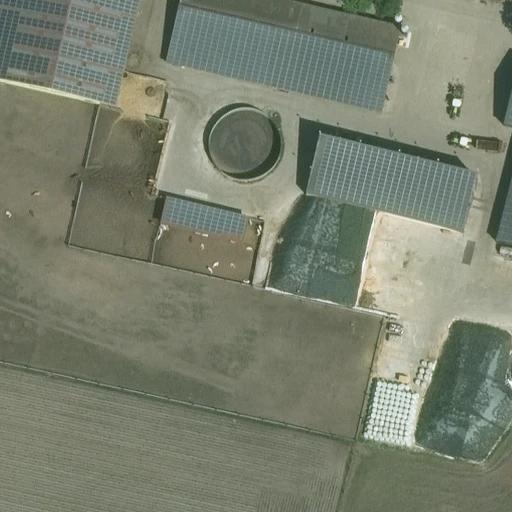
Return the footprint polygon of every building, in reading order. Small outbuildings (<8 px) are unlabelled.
[(0,0),(0,85),(117,114),(144,0),(0,0)] [(242,0),(180,0),(164,70),(379,119),(399,36),(242,0)] [(511,89),(501,134),(511,137),(511,89)] [(235,115),(224,120),(215,128),(209,138),(206,150),(208,161),(213,172),(221,181),(231,187),(243,189),(254,187),(266,182),(275,172),(280,161),(281,148),(278,136),(270,126),(260,118),(248,115),(235,115)] [(316,156),(303,205),(464,245),(478,195),(316,156)] [(511,184),(496,250),(511,254),(511,184)] [(165,204),(159,231),(242,252),(249,224),(165,204)]
